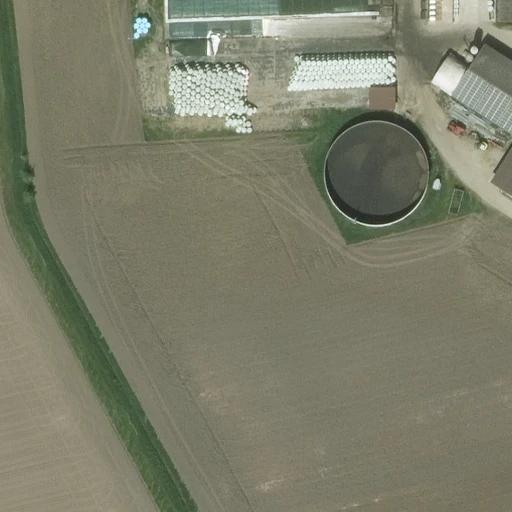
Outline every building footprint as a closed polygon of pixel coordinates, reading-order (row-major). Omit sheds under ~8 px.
[(511,23),(511,0),(497,0),(497,24),(511,23)] [(379,71),(378,38),(205,46),(206,79),(379,71)] [(511,136),(511,64),(484,46),(452,97),(511,136)] [(427,155),(419,140),(405,129),(389,122),(370,121),(353,126),(338,136),(327,151),(322,169),(323,187),(330,203),(342,217),(357,226),(375,229),(392,227),(408,219),(421,206),(429,191),(431,173),(427,155)] [(511,200),(511,152),(490,186),(511,200)]
